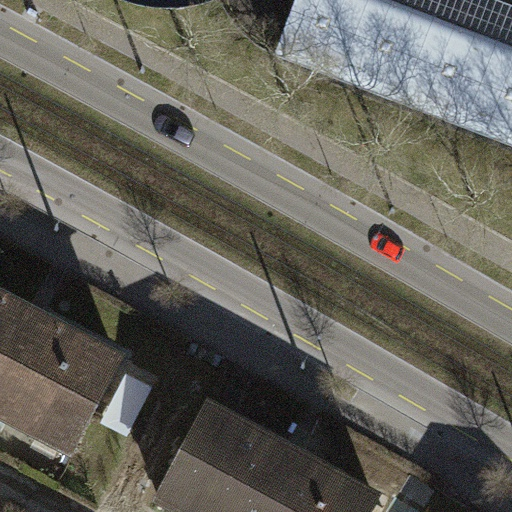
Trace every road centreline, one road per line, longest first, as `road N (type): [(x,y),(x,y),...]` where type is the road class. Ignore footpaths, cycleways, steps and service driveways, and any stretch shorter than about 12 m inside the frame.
road 1 (secondary): [(511,327),(0,39)]
road 2 (secondary): [(0,166),(511,453)]
